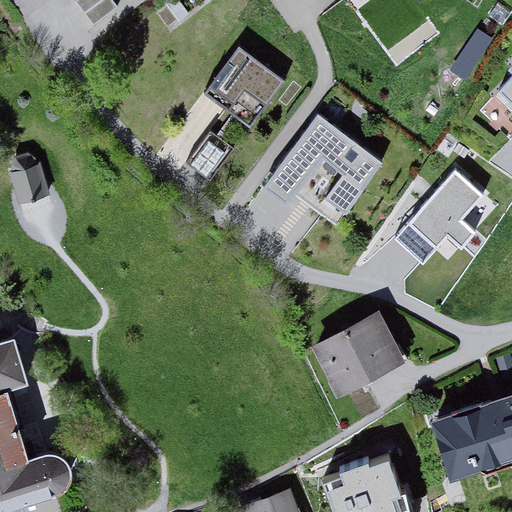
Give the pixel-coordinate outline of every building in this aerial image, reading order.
[(119,8),(112,0),(80,0),(77,2),(95,26),(119,8)] [(470,81),(495,37),(480,28),(454,71),(470,81)] [(295,81),(244,41),(151,160),(178,180),(191,163),(213,180),(235,152),(212,134),(230,111),(256,131),(295,81)] [(389,164),(324,116),(269,188),(294,207),(299,200),(339,230),(389,164)] [(15,166),(15,174),(18,187),(24,208),(54,199),(51,190),(44,166),(36,156),(27,154),(19,158),(15,166)] [(488,197),(460,171),(398,240),(429,268),(438,257),(447,266),(462,249),(468,255),(484,236),(470,223),(475,217),(484,222),(495,210),(484,201),(488,197)] [(413,367),(384,311),(317,346),(346,401),(413,367)] [(22,337),(0,343),(0,511),(6,511),(72,490),(78,482),(78,471),(73,460),(61,453),(50,452),(37,457),(17,389),(34,384),(22,337)] [(511,394),(440,419),(462,481),(511,463),(511,394)] [(408,511),(387,449),(320,472),(333,511),(408,511)] [(303,511),(294,488),(238,511),(237,511),(303,511)]
